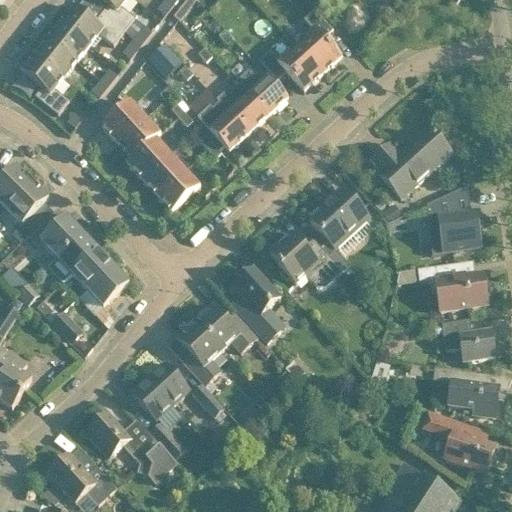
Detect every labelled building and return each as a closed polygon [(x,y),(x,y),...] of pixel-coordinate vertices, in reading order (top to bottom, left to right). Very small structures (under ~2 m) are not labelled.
[(86,0),(84,4),(125,36),(134,43),(141,50),(152,36),(144,30),(136,22),(121,11),(129,0),(86,0)] [(168,0),(167,2),(175,8),(181,0),(168,0)] [(165,19),(175,8),(167,2),(158,13),(165,19)] [(66,17),(59,25),(90,49),(99,38),(114,50),(125,36),(84,4),(77,12),(74,10),(68,18),(66,17)] [(313,34),(296,50),(323,79),(342,62),(324,42),(333,34),(315,14),(304,24),(313,34)] [(77,66),(90,49),(59,25),(59,26),(61,27),(48,43),(77,66)] [(225,34),(219,39),(227,48),(233,42),(225,34)] [(33,58),(64,82),(77,66),(48,43),(36,59),(34,57),(33,58)] [(131,63),(141,50),(134,43),(123,57),(131,63)] [(181,69),(164,50),(149,63),(166,82),(181,69)] [(286,77),(304,97),(323,79),(296,50),(279,65),(270,55),(259,65),(277,85),(286,77)] [(204,52),(199,57),(207,66),(212,61),(204,52)] [(55,94),(64,82),(33,58),(26,67),(28,68),(22,76),(42,92),(35,101),(58,119),(69,105),(55,94)] [(210,70),(219,82),(232,72),(223,61),(210,70)] [(186,70),(180,75),(188,84),(194,79),(186,70)] [(288,103),(258,70),(250,77),(248,75),(235,86),(238,89),(268,121),(288,103)] [(100,85),(108,91),(117,80),(110,73),(100,85)] [(99,102),(108,91),(100,85),(91,96),(99,102)] [(229,92),(216,103),(219,106),(249,139),(268,121),(238,89),(231,95),(229,92)] [(169,90),(160,98),(166,104),(174,96),(169,90)] [(130,106),(102,131),(117,148),(145,122),(130,106)] [(210,109),(197,121),(229,157),(249,139),(219,106),(212,112),(210,109)] [(178,108),(172,113),(180,122),(185,117),(178,108)] [(87,118),(79,112),(67,126),(75,133),(87,118)] [(185,117),(180,122),(187,131),(193,126),(185,117)] [(145,122),(117,148),(131,164),(132,164),(156,142),(156,143),(161,139),(145,122)] [(378,178),(401,203),(452,157),(428,132),(399,159),(390,148),(371,165),(380,176),(378,178)] [(206,140),(200,145),(208,154),(214,148),(206,140)] [(156,143),(156,142),(132,164),(131,164),(127,168),(142,184),(170,159),(156,143)] [(214,148),(208,154),(216,162),(222,157),(214,148)] [(170,159),(142,184),(157,201),(185,175),(170,159)] [(0,183),(0,206),(6,212),(33,186),(16,169),(1,185),(0,183)] [(200,191),(185,175),(157,201),(172,217),(200,191)] [(49,202),(33,186),(6,212),(22,229),(13,239),(21,247),(28,241),(28,240),(43,226),(34,217),(49,202)] [(471,217),(467,190),(427,209),(429,223),(439,222),(444,257),(480,252),(475,217),(471,217)] [(328,245),(321,252),(332,264),(342,275),(349,268),(335,253),(369,222),(342,192),(331,203),(333,205),(311,226),(328,245)] [(395,208),(382,215),(389,227),(402,220),(395,208)] [(386,227),(377,219),(367,227),(380,241),(387,236),(386,227)] [(42,246),(58,263),(83,238),(67,221),(54,233),(46,224),(43,226),(28,240),(28,241),(37,250),(42,246)] [(389,227),(387,228),(388,236),(397,235),(396,224),(389,227)] [(430,237),(401,243),(404,256),(433,250),(430,237)] [(58,263),(72,278),(98,254),(83,238),(58,263)] [(279,276),(287,284),(289,282),(295,289),(306,279),(316,291),(325,292),(343,276),(342,275),(332,264),(321,252),(318,249),(309,257),(292,238),(270,258),(279,269),(278,270),(282,274),(279,276)] [(87,294),(113,270),(98,254),(72,278),(87,294)] [(486,288),(485,288),(483,278),(475,279),(473,266),(417,273),(419,287),(430,285),(431,293),(431,295),(437,294),(440,317),(488,310),(486,300),(488,300),(490,297),(489,290),(486,288)] [(113,270),(87,294),(104,311),(129,287),(113,270)] [(264,317),(281,302),(254,273),(233,292),(240,300),(231,308),(267,347),(281,335),(264,317)] [(410,276),(398,277),(399,289),(411,287),(410,276)] [(9,290),(19,298),(27,289),(17,281),(9,290)] [(64,300),(56,308),(87,342),(96,333),(64,300)] [(23,307),(14,302),(0,323),(0,341),(3,343),(20,317),(18,315),(23,307)] [(37,312),(47,322),(53,316),(43,306),(37,312)] [(241,357),(257,342),(235,318),(226,326),(212,311),(195,327),(221,356),(232,347),(241,357)] [(71,348),(83,337),(64,316),(52,327),(71,348)] [(434,337),(443,336),(445,355),(461,353),(463,367),(495,362),(491,335),(471,337),(469,324),(442,328),(442,329),(433,330),(434,337)] [(211,366),(221,356),(195,327),(177,343),(191,358),(182,366),(204,391),(220,376),(211,366)] [(22,376),(27,369),(0,351),(0,404),(12,413),(32,383),(22,376)] [(294,364),(285,372),(297,384),(305,376),(294,364)] [(148,383),(173,410),(190,395),(165,368),(148,383)] [(446,407),(449,407),(448,410),(474,413),(473,419),(495,422),(499,392),(487,391),(489,379),(435,372),(433,385),(451,387),(450,396),(447,395),(445,398),(444,401),(446,407)] [(157,426),(173,410),(148,383),(132,398),(157,426)] [(214,422),(224,413),(202,389),(192,399),(214,422)] [(485,447),(489,436),(429,415),(423,432),(452,442),(442,470),(460,475),(462,470),(486,478),(495,451),(485,447)] [(175,466),(149,439),(137,426),(125,436),(108,418),(86,438),(109,463),(123,450),(140,469),(147,462),(153,469),(148,480),(155,489),(177,469),(175,466)] [(175,466),(186,455),(162,428),(149,439),(175,466)] [(99,510),(117,493),(97,471),(86,480),(68,460),(49,478),(76,507),(87,497),(99,510)] [(447,511),(455,500),(405,467),(385,498),(387,500),(379,511),(447,511)] [(50,491),(41,499),(55,508),(61,503),(50,491)]
